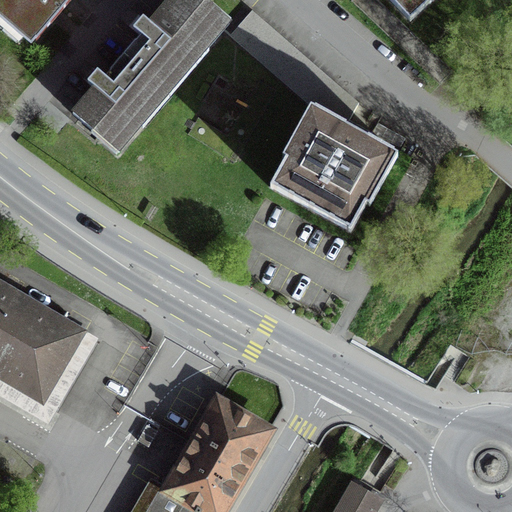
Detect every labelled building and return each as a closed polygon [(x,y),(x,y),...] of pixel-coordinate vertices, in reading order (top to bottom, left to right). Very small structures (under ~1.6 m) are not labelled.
[(0,0),(0,12),(33,41),(69,0),(0,0)] [(124,58),(167,95),(230,23),(203,0),(171,0),(150,25),(143,19),(134,30),(142,37),(124,58)] [(390,0),(408,19),(428,0),(390,0)] [(357,104),(252,12),(232,35),(314,109),(346,125),(357,104)] [(167,95),(124,58),(106,78),(97,71),(87,83),(95,90),(75,114),(118,152),(167,95)] [(314,109),(271,188),(354,231),(394,155),(346,125),(314,109)] [(0,377),(45,404),(88,331),(0,279),(0,377)] [(222,511),(270,431),(221,403),(222,402),(219,399),(209,416),(201,420),(200,420),(199,420),(198,420),(197,420),(197,421),(196,421),(195,422),(195,423),(195,424),(194,425),(194,426),(195,427),(195,428),(195,429),(197,437),(168,488),(164,485),(148,511),(222,511)] [(372,511),(380,499),(354,484),(338,511),(372,511)]
